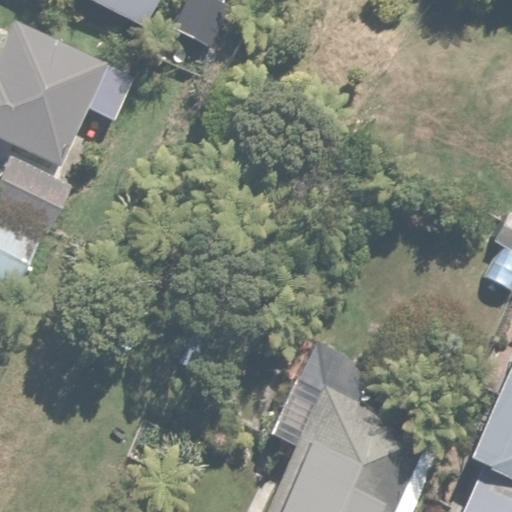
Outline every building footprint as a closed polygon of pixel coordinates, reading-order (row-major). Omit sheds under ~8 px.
[(153,0),(80,0),(139,29),(153,0)] [(0,138),(78,175),(86,160),(99,166),(140,80),(121,71),(4,16),(0,23),(0,138)] [(0,158),(0,210),(47,235),(72,188),(4,152),(0,158)] [(47,235),(0,210),(0,289),(14,297),(47,235)] [(511,511),(511,344),(457,460),(473,468),(452,511),(511,511)] [(288,446),(256,511),(409,511),(460,408),(347,354),(329,389),(288,369),(258,432),(288,446)]
